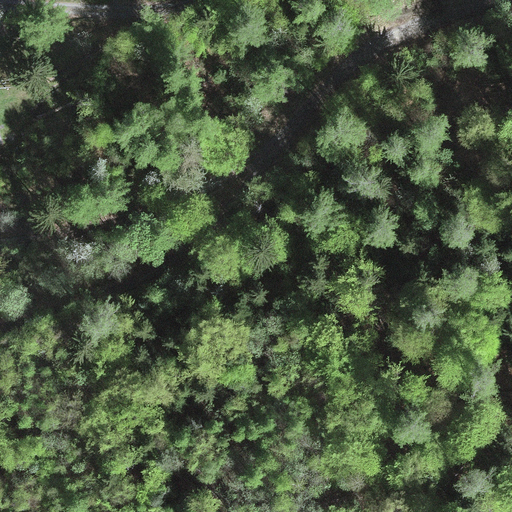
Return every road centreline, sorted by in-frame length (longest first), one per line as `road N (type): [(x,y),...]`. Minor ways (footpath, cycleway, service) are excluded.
road 1 (track): [(493,0),(351,67),(170,260),(0,319)]
road 2 (track): [(19,0),(157,11),(193,0)]
